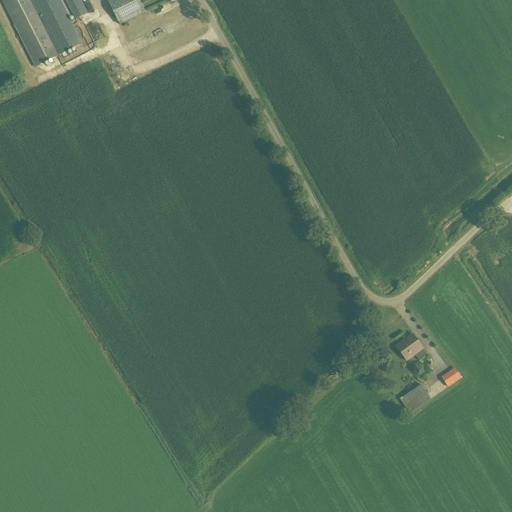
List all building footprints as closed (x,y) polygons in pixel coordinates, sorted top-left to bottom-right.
[(2,0),(36,68),(82,45),(60,0),(2,0)] [(68,0),(78,20),(87,15),(79,0),(68,0)] [(108,0),(121,25),(145,13),(138,0),(108,0)] [(406,362),(423,349),(413,335),(396,348),(406,362)] [(448,388),(462,379),(455,368),(441,378),(448,388)] [(409,415),(431,399),(421,385),(399,400),(409,415)]
